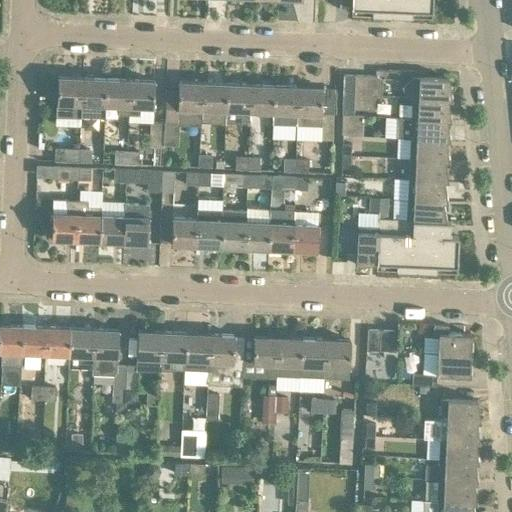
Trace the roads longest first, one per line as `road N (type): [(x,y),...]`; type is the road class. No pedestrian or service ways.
road 1 (residential): [(10,286),(511,301)]
road 2 (residential): [(492,52),(60,37),(20,46)]
road 3 (residential): [(10,286),(20,46)]
road 4 (residential): [(511,284),(492,52)]
